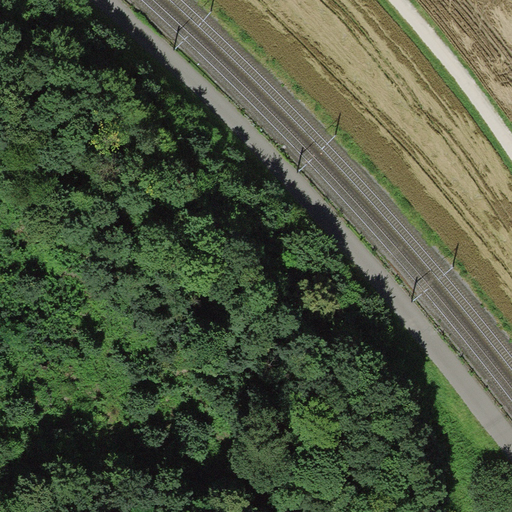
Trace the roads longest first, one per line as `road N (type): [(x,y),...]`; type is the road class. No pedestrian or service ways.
road 1 (unclassified): [(100,0),(240,126),(380,279),(511,445)]
road 2 (track): [(511,147),(396,0)]
